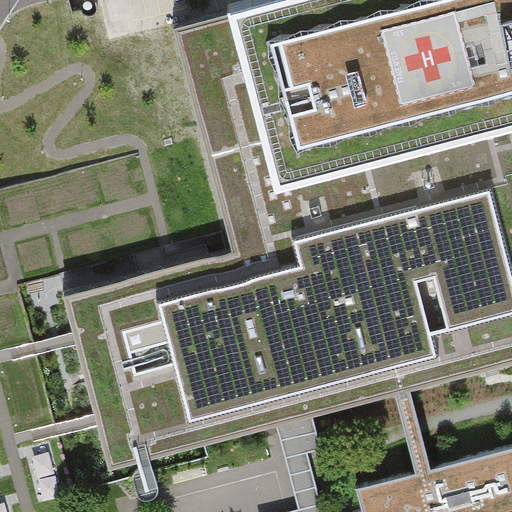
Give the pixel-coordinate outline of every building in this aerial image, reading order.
[(511,0),(229,0),(232,9),(174,24),(207,151),(233,247),(68,293),(79,337),(101,418),(111,460),(276,417),(285,415),(311,408),(410,385),(511,357),(511,0)] [(85,4),(84,9),(87,12),(92,13),(96,10),(96,5),(93,1),(89,1),(85,4)] [(410,385),(395,389),(417,471),(432,468),(410,385)] [(323,511),(307,448),(321,445),(311,408),(285,415),(276,417),(287,462),(300,509),(287,511),(323,511)] [(57,438),(28,445),(41,497),(70,489),(57,438)] [(408,474),(363,486),(369,511),(504,511),(511,510),(511,447),(432,468),(408,474)]
